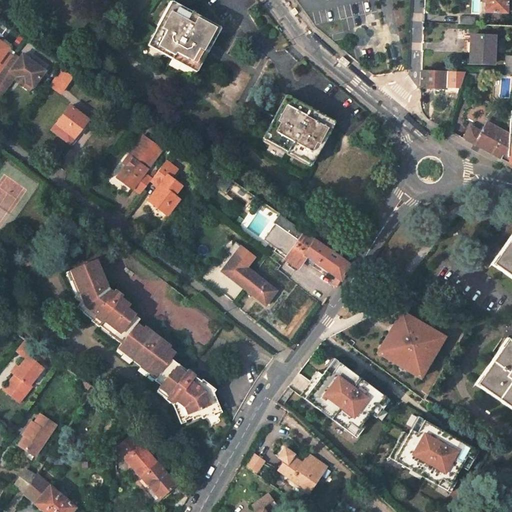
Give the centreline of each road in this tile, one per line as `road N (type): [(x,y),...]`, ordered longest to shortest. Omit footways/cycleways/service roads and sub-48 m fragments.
road 1 (tertiary): [(376,237),(297,361),(277,376),(200,511)]
road 2 (tertiary): [(388,109),(303,40),(273,0)]
